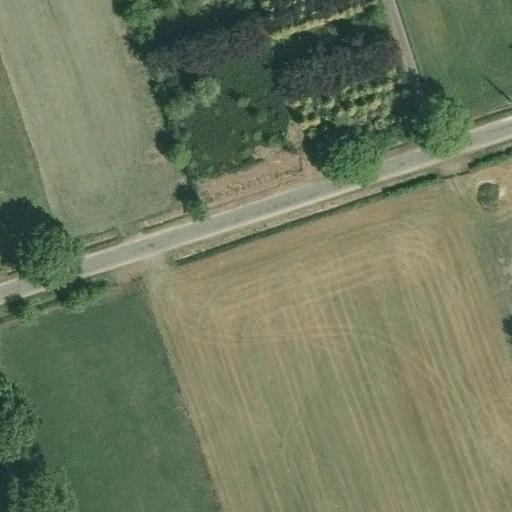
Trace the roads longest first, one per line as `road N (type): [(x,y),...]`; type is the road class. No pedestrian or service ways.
road 1 (unclassified): [(0,297),(511,129)]
road 2 (track): [(438,153),(389,0)]
